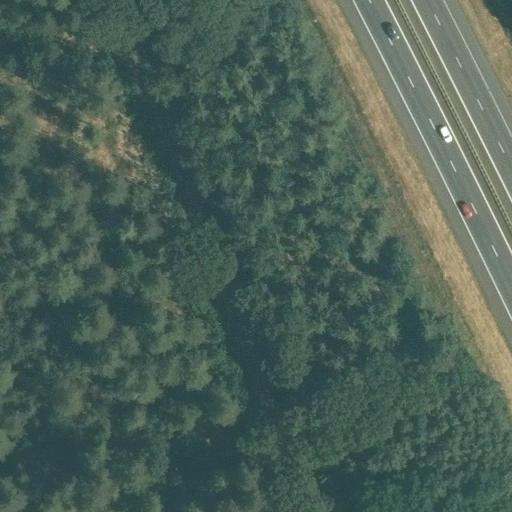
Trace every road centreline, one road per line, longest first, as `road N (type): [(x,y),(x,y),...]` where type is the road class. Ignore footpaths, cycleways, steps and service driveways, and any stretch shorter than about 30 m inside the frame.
road 1 (unclassified): [(310,511),(118,0)]
road 2 (motorway): [(368,0),(511,293)]
road 3 (motorway): [(511,168),(428,0)]
